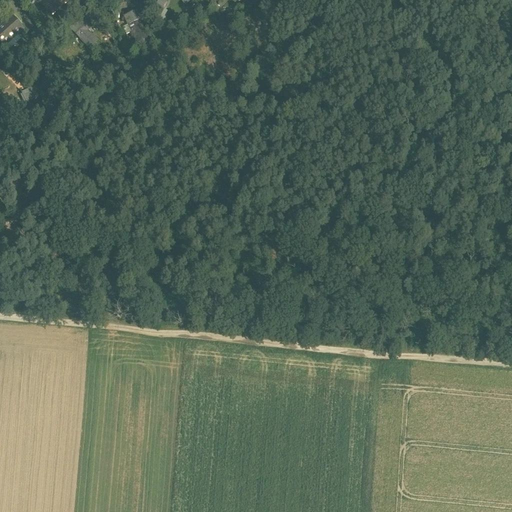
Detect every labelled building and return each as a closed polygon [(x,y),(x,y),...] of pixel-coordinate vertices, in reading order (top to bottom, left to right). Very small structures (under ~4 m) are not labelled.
[(45,0),(42,3),(47,10),(52,16),(70,0),(45,0)] [(47,10),(42,4),(40,5),(31,12),(40,23),(43,20),(49,15),(46,12),(47,10)] [(91,13),(72,32),(90,50),(97,43),(87,32),(98,20),(91,13)] [(136,13),(125,18),(128,25),(129,25),(139,20),(136,13)] [(12,19),(0,28),(0,43),(3,47),(22,32),(12,19)] [(139,20),(129,25),(132,32),(137,43),(147,38),(145,34),(146,33),(145,32),(144,32),(139,20)] [(128,25),(123,27),(126,35),(132,32),(129,25),(128,25)] [(42,28),(32,36),(42,48),(51,38),(42,28)] [(147,38),(137,43),(139,48),(150,43),(148,38),(147,38)] [(29,86),(20,90),(26,103),(47,94),(45,89),(37,92),(32,87),(32,88),(29,86)] [(356,258),(349,253),(344,260),(351,265),(356,258)]
